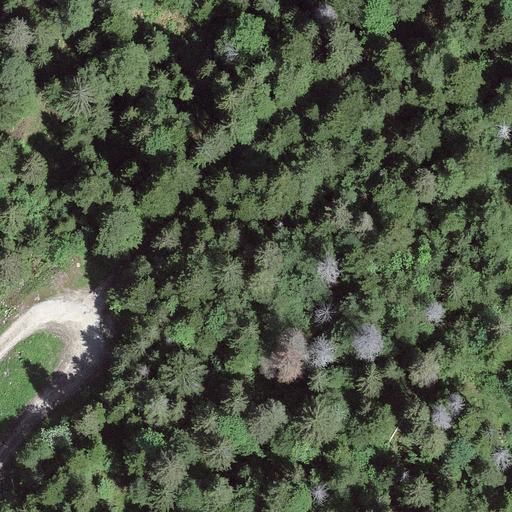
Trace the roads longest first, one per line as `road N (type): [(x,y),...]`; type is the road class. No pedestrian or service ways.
road 1 (track): [(69,311),(360,61),(445,0)]
road 2 (track): [(0,463),(90,343),(83,319),(57,310),(22,326),(0,350)]
